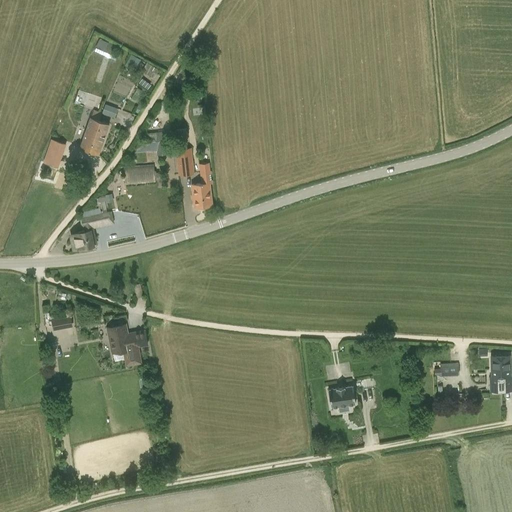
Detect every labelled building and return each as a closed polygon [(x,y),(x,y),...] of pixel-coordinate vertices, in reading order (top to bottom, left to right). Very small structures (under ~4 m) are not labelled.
[(109,43),(100,39),(96,46),(105,50),(109,43)] [(135,70),(141,59),(131,54),(125,65),(135,70)] [(141,72),(155,79),(160,69),(147,62),(141,72)] [(118,108),(105,104),(102,113),(114,117),(118,108)] [(93,110),(90,117),(79,148),(98,155),(109,124),(99,121),(102,113),(93,110)] [(145,142),(141,142),(135,152),(157,150),(157,155),(168,154),(167,140),(165,140),(165,131),(145,133),(145,142)] [(51,139),(43,162),(58,167),(66,144),(51,139)] [(194,174),(191,147),(175,149),(179,175),(194,174)] [(211,205),(209,184),(213,183),(212,179),(211,180),(211,174),(212,174),(211,170),(210,171),(209,162),(199,164),(201,183),(192,184),(192,185),(195,207),(211,205)] [(156,182),(154,164),(123,167),(125,185),(156,182)] [(105,197),(96,198),(97,204),(101,203),(101,202),(106,201),(106,203),(107,203),(113,201),(112,193),(105,195),(105,197)] [(114,223),(112,211),(99,213),(98,210),(81,214),(85,230),(79,231),(79,234),(75,235),(78,249),(93,246),(93,245),(96,245),(92,227),(114,223)] [(53,330),(73,326),(71,315),(51,318),(53,330)] [(111,353),(123,351),(126,365),(140,362),(137,346),(147,344),(145,330),(128,333),(126,324),(107,327),(111,353)] [(500,390),(510,390),(510,383),(511,382),(511,376),(510,376),(509,355),(491,355),(492,376),(490,376),(490,390),(492,390),(492,392),(501,392),(500,390)] [(435,376),(440,376),(459,375),(458,363),(440,364),(440,368),(434,368),(435,376)] [(344,386),(336,388),(328,389),(331,407),(355,403),(352,385),(344,387),(344,386)]
